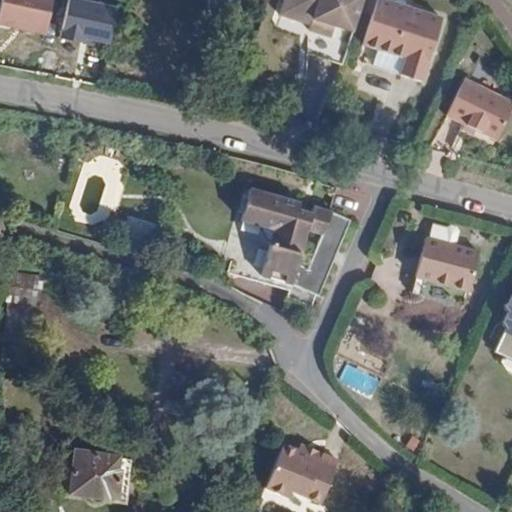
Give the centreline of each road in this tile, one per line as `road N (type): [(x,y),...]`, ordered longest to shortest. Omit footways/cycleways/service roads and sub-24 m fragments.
road 1 (residential): [(393,175),(309,373),(371,441),(467,511)]
road 2 (residential): [(393,175),(0,92)]
road 3 (residential): [(511,207),(393,175)]
